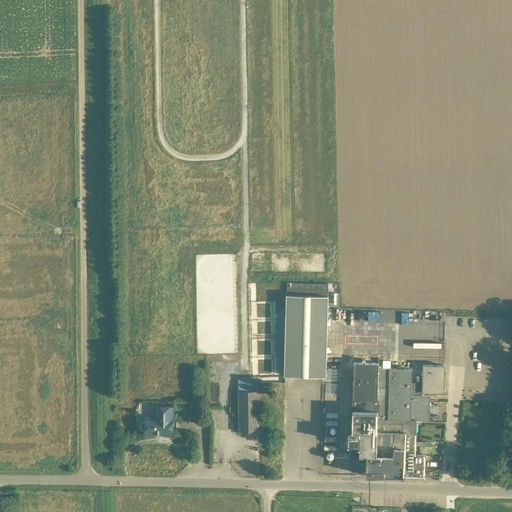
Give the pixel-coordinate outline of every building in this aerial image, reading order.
[(287,294),(285,375),(326,376),(328,283),(287,282),(287,294)] [(430,395),(425,395),(425,392),(423,392),(423,365),(411,365),(411,367),(379,367),(379,360),(354,359),(353,401),(353,434),(348,434),(348,456),(367,456),(367,475),(369,475),(369,476),(383,476),(383,475),(387,476),(425,477),(426,454),(415,454),(417,420),(430,421),(430,395)] [(423,365),(423,392),(425,392),(444,392),(445,364),(423,364),(423,365)] [(173,406),(155,406),(155,416),(146,416),(146,421),(144,421),(142,423),(142,427),(144,429),(145,429),(145,433),(173,434),(173,406)] [(483,452),(482,462),(495,463),(495,453),(483,452)] [(6,497),(7,505),(15,503),(14,496),(6,497)]
